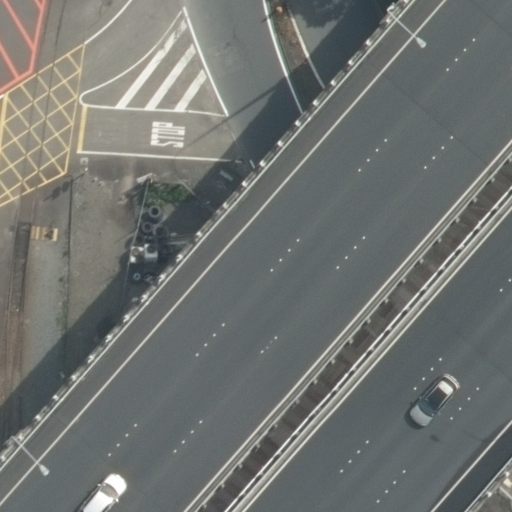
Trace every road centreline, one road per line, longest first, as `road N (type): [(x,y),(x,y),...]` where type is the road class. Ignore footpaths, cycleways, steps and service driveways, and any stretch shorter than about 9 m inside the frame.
road 1 (motorway): [(112,511),(511,66)]
road 2 (primary): [(511,393),(273,142),(209,0)]
road 3 (motorway): [(511,262),(292,511)]
road 4 (primary): [(307,0),(363,116),(461,172),(511,172)]
